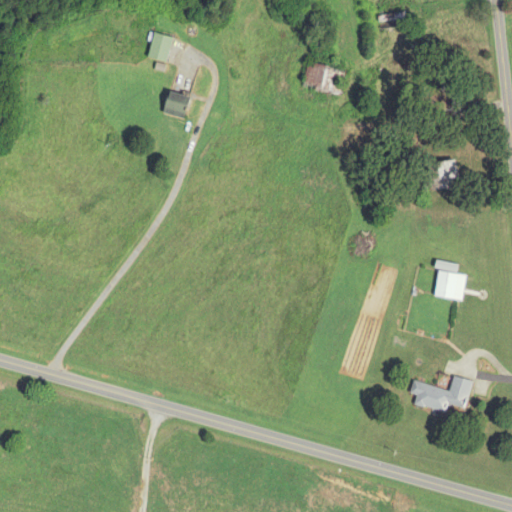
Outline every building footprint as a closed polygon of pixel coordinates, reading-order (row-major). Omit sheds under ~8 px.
[(165,64),(172,39),(153,34),(146,59),(165,64)] [(345,71),(307,64),(302,89),(340,96),(345,71)] [(181,120),(189,100),(169,92),(161,113),(181,120)] [(423,171),(433,194),(459,183),(449,160),(423,171)] [(458,276),(438,272),(433,298),(453,301),(458,276)] [(414,405),(445,414),(447,406),(464,410),(472,382),(453,377),(449,392),(412,382),(409,395),(416,396),(414,405)]
